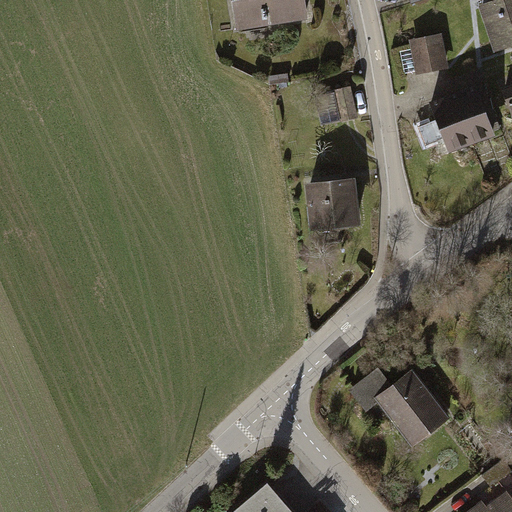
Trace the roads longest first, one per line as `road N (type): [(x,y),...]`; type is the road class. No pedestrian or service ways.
road 1 (residential): [(430,272),(402,212),(366,0)]
road 2 (residential): [(277,403),(353,329),(430,272)]
road 3 (residential): [(163,511),(277,403)]
road 4 (residential): [(277,403),(371,511)]
